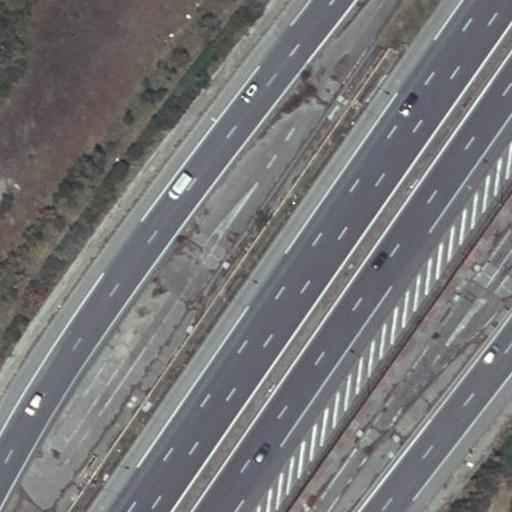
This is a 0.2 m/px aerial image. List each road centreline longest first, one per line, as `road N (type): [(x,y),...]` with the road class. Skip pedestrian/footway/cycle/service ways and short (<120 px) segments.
road 1 (motorway): [(489,0),(136,511)]
road 2 (motorway): [(332,0),(141,250),(0,473)]
road 3 (motorway): [(214,511),(511,86)]
road 4 (motorway): [(379,511),(511,343)]
